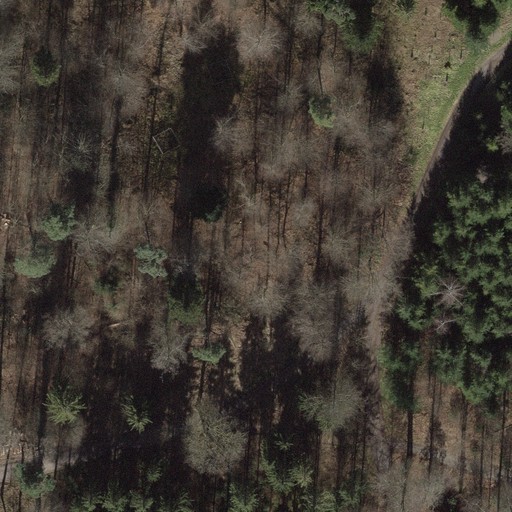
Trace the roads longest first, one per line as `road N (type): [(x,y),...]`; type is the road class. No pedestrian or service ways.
road 1 (track): [(511,46),(452,128),(378,303),(213,417)]
road 2 (track): [(213,417),(0,477)]
road 3 (track): [(406,511),(368,435),(378,303)]
